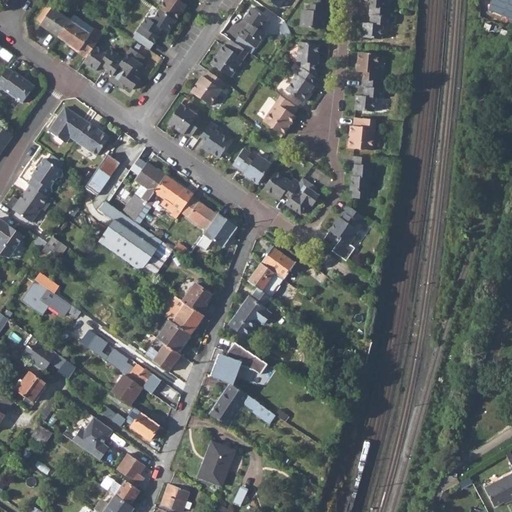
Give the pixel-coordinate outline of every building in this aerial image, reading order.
[(175,20),(186,4),(180,1),(180,0),(163,0),(158,9),(159,9),(175,20)] [(511,18),(511,0),(492,0),(489,10),(511,18)] [(325,29),(326,12),(322,12),(323,5),(314,4),(313,11),(303,10),(301,26),(325,29)] [(40,26),(58,39),(70,20),(53,8),(48,5),(36,22),(41,25),(40,26)] [(361,37),(381,39),(382,25),(388,25),(390,8),(387,8),(369,6),(368,15),(372,15),(371,24),(363,23),(361,37)] [(250,24),(246,31),(243,29),(239,36),(255,47),(256,47),(265,34),(260,30),(268,18),(252,7),(244,20),(250,24)] [(156,34),(161,27),(168,31),(175,20),(159,9),(152,20),(146,17),(137,31),(154,42),(159,35),(156,34)] [(70,20),(91,35),(94,29),(74,15),(70,20)] [(58,39),(78,53),(77,54),(85,60),(95,46),(99,40),(91,35),(70,20),(58,39)] [(99,40),(103,34),(95,28),(94,29),(91,35),(99,40)] [(251,54),(255,47),(239,36),(234,42),(248,52),(251,54)] [(223,45),(211,63),(231,77),(248,52),(234,42),(231,40),(227,47),(223,45)] [(300,43),(298,62),(302,62),(302,68),(315,77),(316,64),(318,64),(320,45),(300,43)] [(101,63),(108,68),(106,71),(112,75),(124,58),(110,49),(107,54),(95,46),(85,60),(84,61),(96,70),(101,63)] [(121,80),(133,89),(140,79),(134,75),(142,63),(140,62),(138,61),(142,54),(132,47),(124,58),(112,75),(110,78),(119,84),(121,80)] [(358,53),(356,72),(363,72),(362,80),(380,81),(380,74),(376,73),(378,55),(358,53)] [(0,77),(0,86),(23,102),(35,85),(15,71),(14,72),(8,67),(0,77)] [(302,68),(286,91),(303,103),(314,87),(312,86),(317,79),(315,77),(302,68)] [(190,92),(209,105),(225,83),(209,72),(205,78),(202,76),(190,92)] [(381,99),(383,81),(380,81),(362,80),(361,88),(364,88),(364,96),(356,95),(355,110),(374,112),(375,98),(381,99)] [(295,106),(281,96),(263,121),(281,133),(294,115),(291,113),(295,106)] [(203,120),(181,104),(168,123),(184,134),(186,132),(192,136),(203,120)] [(90,124),(67,107),(50,131),(68,143),(72,137),(78,141),(90,124)] [(372,151),(375,120),(354,118),(353,127),(350,127),(348,149),(372,151)] [(231,142),(215,130),(218,127),(210,122),(200,137),(207,142),(203,147),(219,159),(231,142)] [(77,142),(98,157),(111,138),(90,124),(78,141),(77,142)] [(0,152),(12,135),(0,126),(0,152)] [(243,175),(257,185),(271,166),(257,156),(251,164),(246,160),(250,154),(244,150),(233,165),(239,170),(240,168),(246,172),(243,175)] [(85,187),(98,196),(113,175),(113,174),(117,169),(121,164),(108,154),(85,187)] [(356,165),(355,176),(353,176),(351,191),(354,191),(354,198),(367,200),(369,178),(371,178),(373,166),(371,166),(372,158),(354,156),(354,165),(356,165)] [(53,186),(58,179),(62,179),(64,176),(63,172),(45,159),(35,172),(36,172),(32,177),(34,178),(29,184),(32,186),(49,198),(54,191),(53,186)] [(147,162),(135,180),(141,184),(121,212),(134,221),(146,204),(153,195),(155,192),(167,175),(147,162)] [(263,190),(280,202),(283,196),(289,200),(299,185),(293,181),(291,184),(275,173),(263,190)] [(106,201),(109,203),(124,182),(113,175),(98,196),(106,201)] [(167,175),(155,192),(157,194),(164,199),(160,204),(172,212),(171,215),(176,218),(181,211),(191,196),(193,193),(167,175)] [(314,195),(308,190),(311,186),(302,181),(299,185),(289,200),(285,205),(300,216),(307,204),(312,207),(318,198),(314,195)] [(14,211),(32,223),(50,199),(49,198),(32,186),(14,211)] [(308,190),(314,195),(317,191),(311,186),(308,190)] [(153,195),(146,204),(149,207),(156,197),(155,197),(153,195)] [(181,211),(208,229),(218,215),(191,196),(181,211)] [(109,203),(106,201),(100,209),(114,219),(99,241),(141,271),(163,241),(142,226),(138,224),(134,221),(121,212),(109,203)] [(350,245),(359,232),(350,225),(354,220),(361,225),(366,218),(350,207),(345,214),(347,215),(344,221),(340,218),(331,232),(342,239),(333,251),(347,261),(356,249),(350,245)] [(209,236),(223,246),(236,227),(219,214),(218,215),(208,229),(198,243),(202,245),(209,236)] [(10,257),(25,235),(0,218),(0,255),(1,256),(10,257)] [(48,243),(52,236),(53,234),(45,229),(39,237),(48,243)] [(43,249),(42,251),(48,256),(49,256),(53,250),(55,251),(62,242),(52,236),(48,243),(43,249)] [(35,243),(43,249),(48,243),(39,237),(35,243)] [(141,271),(152,279),(174,249),(163,241),(141,271)] [(175,247),(183,254),(187,248),(178,242),(175,247)] [(74,252),(80,256),(84,250),(78,246),(74,252)] [(275,273),(284,279),(296,263),(273,247),(262,263),(275,273)] [(47,257),(48,256),(42,251),(40,254),(49,261),(50,259),(47,257)] [(262,263),(249,281),(259,289),(271,297),(275,291),(274,291),(278,285),(279,286),(284,279),(275,273),(262,263)] [(35,279),(21,299),(42,315),(49,305),(63,315),(67,310),(76,317),(80,311),(35,279)] [(183,300),(201,313),(208,303),(206,302),(211,294),(195,283),(183,300)] [(271,297),(259,289),(252,297),(250,296),(230,324),(246,336),(258,320),(263,324),(271,313),(266,310),(267,309),(265,307),(272,298),(271,297)] [(170,319),(190,334),(203,315),(201,313),(183,300),(176,296),(171,303),(173,305),(165,316),(170,319)] [(0,312),(0,311),(0,330),(9,318),(0,312)] [(157,338),(177,352),(190,334),(170,319),(157,338)] [(28,346),(21,355),(45,372),(49,366),(48,363),(50,361),(52,362),(58,353),(31,334),(24,343),(28,346)] [(153,393),(161,380),(137,363),(135,367),(127,361),(129,358),(114,348),(108,355),(102,351),(108,343),(97,334),(88,347),(126,374),(143,386),(153,393)] [(144,353),(169,371),(180,355),(177,352),(157,338),(155,337),(144,353)] [(231,384),(233,385),(241,365),(256,370),(262,374),(268,364),(237,343),(235,343),(226,357),(221,355),(220,359),(218,358),(211,376),(231,383),(231,384)] [(52,362),(60,369),(67,360),(58,353),(52,362)] [(177,363),(188,370),(193,364),(182,356),(177,363)] [(16,396),(26,403),(29,399),(32,402),(33,402),(47,383),(31,372),(24,381),(22,379),(18,385),(20,386),(17,391),(19,392),(16,396)] [(113,392),(130,405),(143,386),(126,374),(113,392)] [(260,403),(249,396),(233,385),(231,384),(211,414),(216,416),(229,425),(244,403),(255,411),(254,412),(270,423),(276,416),(260,404),(259,404),(260,403)] [(0,393),(0,401),(10,408),(14,402),(0,393)] [(0,422),(10,408),(0,401),(0,422)] [(126,420),(133,425),(142,413),(135,408),(126,420)] [(109,418),(121,426),(126,420),(114,411),(109,418)] [(150,440),(160,426),(142,413),(133,425),(132,426),(150,440)] [(211,414),(229,426),(229,425),(216,416),(211,414)] [(86,430),(104,442),(113,430),(94,417),(91,422),(86,430)] [(86,430),(91,422),(85,418),(80,425),(86,430)] [(31,435),(44,445),(52,434),(39,425),(31,435)] [(104,442),(86,430),(84,431),(82,428),(73,441),(100,460),(109,448),(103,444),(104,442)] [(207,453),(229,467),(235,451),(212,442),(207,453)] [(199,476),(221,486),(229,467),(207,453),(199,476)] [(126,458),(143,469),(146,465),(129,454),(126,458)] [(133,483),(138,486),(144,477),(139,474),(143,469),(126,458),(118,469),(135,480),(133,483)] [(480,487),(491,506),(504,498),(506,501),(511,497),(511,473),(511,471),(480,487)] [(162,503),(182,511),(190,493),(192,485),(174,474),(170,484),(169,485),(162,503)] [(116,496),(130,505),(140,491),(126,480),(122,486),(108,476),(102,485),(116,496)] [(455,483),(458,489),(468,482),(465,476),(462,479),(455,483)] [(89,502),(96,507),(101,501),(94,496),(89,502)] [(116,496),(105,511),(127,511),(132,506),(130,505),(116,496)]
